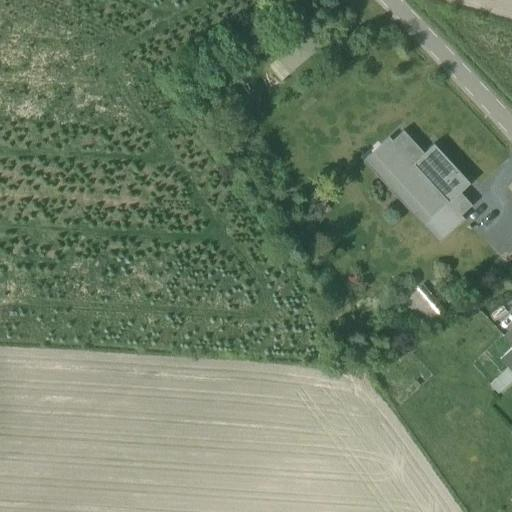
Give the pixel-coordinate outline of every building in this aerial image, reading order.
[(267,64),(281,79),(307,55),(293,40),(267,64)] [(449,162),(433,144),(383,190),(399,208),(414,195),(417,199),(431,185),(448,203),(456,196),(457,197),(461,194),(459,192),(469,183),(455,168),(453,170),(447,163),(449,162)] [(454,257),(457,262),(473,252),(462,235),(433,253),(441,265),(454,257)] [(422,286),(400,303),(420,329),(442,312),(422,286)] [(511,347),(500,359),(507,366),(489,383),(498,393),(511,379),(511,347)]
